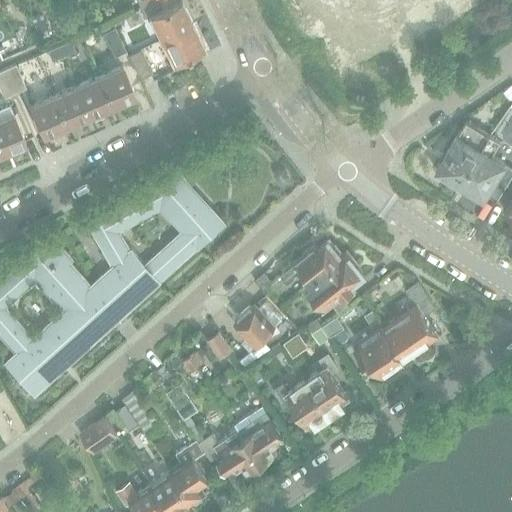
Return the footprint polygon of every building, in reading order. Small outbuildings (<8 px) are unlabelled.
[(170,0),(150,0),(140,6),(145,17),(150,15),(161,38),(193,23),(181,0),(177,0),(172,3),(170,0)] [(193,23),(161,38),(173,62),(204,47),(193,23)] [(114,55),(125,50),(114,27),(103,32),(114,55)] [(70,39),(59,44),(63,54),(75,49),(70,39)] [(63,54),(59,44),(48,49),(52,59),(63,54)] [(140,48),(128,53),(140,78),(152,72),(140,48)] [(15,63),(5,68),(15,91),(25,87),(15,63)] [(122,65),(99,74),(112,104),(135,94),(122,65)] [(15,91),(5,68),(0,69),(0,89),(3,96),(15,91)] [(99,74),(77,84),(89,114),(112,104),(99,74)] [(77,84),(54,94),(67,123),(89,114),(77,84)] [(67,123),(54,94),(30,104),(43,134),(67,123)] [(0,107),(0,146),(2,152),(25,141),(9,104),(0,107)] [(465,121),(442,159),(440,160),(439,161),(438,162),(437,163),(437,165),(437,166),(437,168),(437,169),(438,171),(439,172),(440,173),(441,174),(442,174),(444,174),(445,174),(447,174),(461,182),(481,148),(489,135),(465,121)] [(481,148),(461,182),(471,188),(469,192),(479,199),(482,195),(484,196),(488,190),(498,197),(511,173),(511,166),(505,162),(492,154),(501,140),(490,133),(489,135),(481,148)] [(159,281),(159,280),(197,245),(198,245),(224,222),(212,209),(209,211),(186,186),(189,183),(179,171),(147,189),(148,190),(109,212),(108,211),(90,221),(114,264),(91,285),(69,260),(72,257),(57,240),(21,260),(23,262),(0,282),(0,330),(18,351),(8,360),(36,391),(61,369),(58,364),(98,328),(102,332),(132,305),(128,301),(155,277),(159,281)] [(298,273),(307,284),(348,251),(347,250),(343,254),(329,237),(316,248),(314,245),(281,273),(288,281),(298,273)] [(348,251),(307,284),(316,296),(315,297),(323,308),(330,302),(338,312),(348,304),(343,296),(355,286),(353,283),(366,273),(348,251)] [(406,284),(397,271),(387,278),(396,291),(406,284)] [(384,326),(383,325),(383,326),(405,358),(404,356),(429,339),(427,335),(435,329),(422,309),(432,302),(418,281),(408,288),(420,308),(412,313),(409,309),(384,326)] [(262,337),(275,324),(255,303),(252,305),(250,304),(240,314),(241,316),(235,321),(248,336),(243,340),(251,348),(251,347),(255,351),(266,341),(262,337)] [(383,326),(383,325),(372,309),(366,314),(376,328),(358,340),(362,346),(356,351),(370,372),(377,368),(381,374),(405,358),(383,326)] [(336,313),(323,322),(329,331),(341,322),(336,313)] [(312,330),(321,324),(317,317),(308,324),(312,330)] [(221,357),(233,349),(219,329),(207,337),(221,357)] [(300,332),(286,340),(293,351),(306,342),(300,332)] [(197,350),(191,355),(198,366),(204,361),(197,350)] [(325,364),(306,377),(330,412),(344,403),(342,400),(349,395),(332,370),(337,366),(328,353),(320,357),(325,364)] [(191,355),(183,360),(190,371),(198,366),(191,355)] [(330,412),(306,377),(287,390),(282,383),(275,388),(284,402),(290,398),(307,423),(314,419),(316,422),(330,412)] [(184,417),(198,408),(181,381),(167,391),(184,417)] [(130,428),(140,422),(126,402),(117,408),(130,428)] [(263,404),(236,422),(263,462),(268,459),(267,457),(276,451),(275,451),(270,445),(277,441),(278,442),(276,438),(282,433),(263,404)] [(92,450),(117,433),(105,415),(80,432),(92,450)] [(263,462),(236,422),(235,422),(239,428),(219,441),(213,431),(199,440),(212,458),(221,452),(222,455),(218,457),(226,470),(231,467),(233,470),(243,463),(248,470),(255,465),(256,467),(263,462)] [(151,481),(171,511),(186,511),(197,505),(171,468),(156,444),(148,449),(164,473),(151,481)] [(184,459),(171,468),(197,505),(193,499),(206,490),(202,484),(210,478),(193,453),(191,454),(185,445),(178,449),(184,459)] [(35,472),(3,497),(9,505),(25,493),(36,511),(41,511),(44,511),(28,486),(39,477),(35,472)] [(171,511),(151,481),(146,474),(134,482),(130,477),(115,487),(127,504),(132,501),(140,511),(171,511)]
